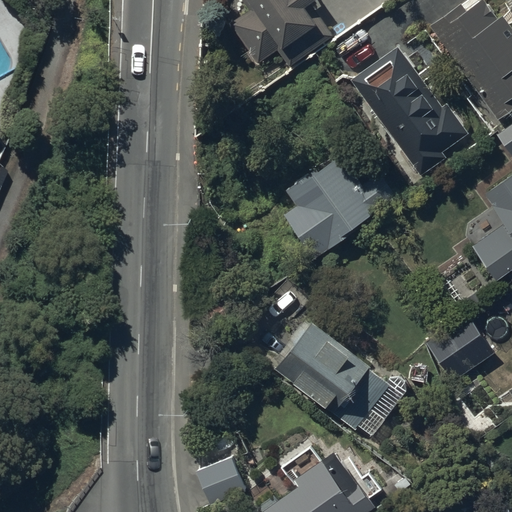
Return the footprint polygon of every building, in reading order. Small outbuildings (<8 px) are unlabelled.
[(233,27),(258,64),(278,50),(293,72),(316,56),(313,53),(332,40),(312,10),(318,6),(314,0),(241,0),(251,14),(233,27)] [(461,13),(433,33),(499,124),(511,114),(511,32),(511,33),(504,22),(498,26),(484,7),(466,21),(461,13)] [(351,86),(420,178),(446,159),(444,157),(469,138),(464,130),(467,128),(455,112),(453,114),(448,107),(442,111),(397,51),(351,86)] [(511,159),(511,128),(497,139),(511,159)] [(368,186),(346,154),(281,199),(320,256),(401,200),(384,175),(368,186)] [(474,238),(499,272),(511,262),(511,180),(484,201),(498,219),(494,223),(492,221),(481,229),(483,231),(474,238)] [(454,374),(497,345),(471,306),(428,335),(454,374)] [(374,366),(315,323),(278,373),(337,416),(374,366)] [(242,511),(361,511),(366,509),(367,511),(376,511),(386,505),(374,488),(386,480),(373,461),(364,467),(350,448),(347,450),(338,437),(323,447),(314,434),(278,458),(292,478),(242,511)] [(233,454),(198,467),(211,502),(246,488),(233,454)]
